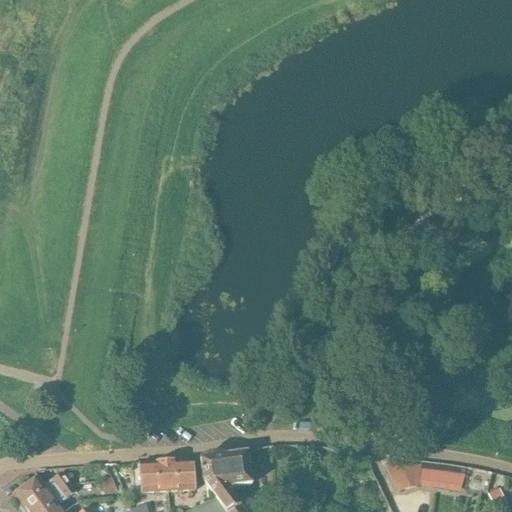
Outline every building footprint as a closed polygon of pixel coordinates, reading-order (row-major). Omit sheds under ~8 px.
[(247,454),(199,461),(202,482),(201,482),(214,500),(222,511),(245,511),(242,506),(241,507),(228,490),(252,487),(247,454)] [(193,462),(166,464),(168,494),(194,493),(193,462)] [(434,490),(460,494),(461,489),(466,470),(452,467),(437,465),(421,463),(419,488),(434,490)] [(166,464),(139,465),(141,496),(168,494),(166,464)] [(38,478),(12,497),(22,511),(29,511),(68,484),(61,474),(44,487),(38,478)] [(68,484),(29,511),(62,511),(58,507),(76,494),(68,484)] [(503,511),(508,510),(499,489),(487,495),(494,511),(503,511)] [(222,511),(214,500),(190,511),(222,511)]
